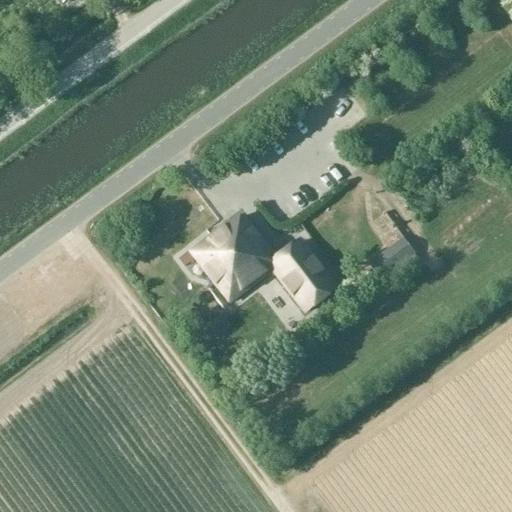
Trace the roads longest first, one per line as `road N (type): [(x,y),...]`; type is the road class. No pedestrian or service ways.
road 1 (tertiary): [(0,271),(372,0)]
road 2 (track): [(290,511),(67,221)]
road 3 (unclassified): [(0,129),(176,0)]
